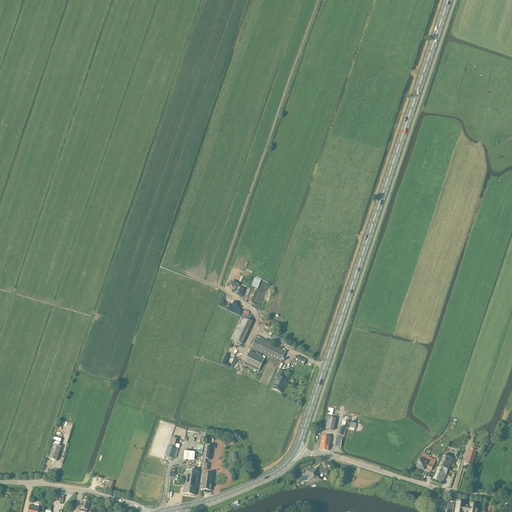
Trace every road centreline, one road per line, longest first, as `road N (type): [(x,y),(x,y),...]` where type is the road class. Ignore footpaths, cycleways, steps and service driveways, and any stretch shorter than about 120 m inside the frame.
road 1 (secondary): [(295,450),(447,0)]
road 2 (track): [(317,0),(216,285),(195,277)]
road 3 (unclassified): [(295,450),(453,492),(511,493)]
road 4 (secondary): [(159,511),(229,493),(274,471),(295,450)]
road 5 (tertiary): [(0,483),(83,490),(144,511)]
